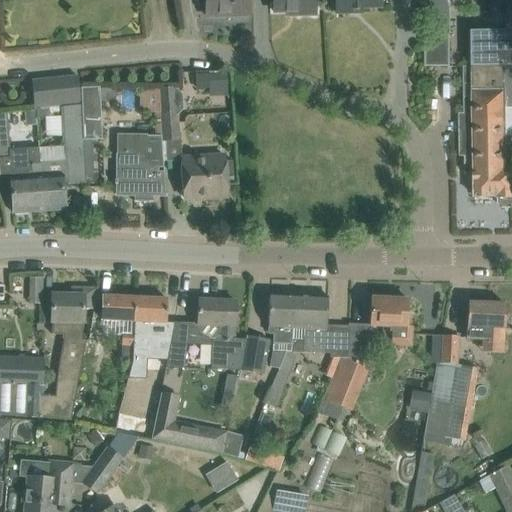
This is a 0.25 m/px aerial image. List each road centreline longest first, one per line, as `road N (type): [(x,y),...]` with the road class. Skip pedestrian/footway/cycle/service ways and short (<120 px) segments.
road 1 (residential): [(0,65),(190,49),(230,55),(347,102),(424,142),(423,264)]
road 2 (tertiary): [(0,256),(423,264)]
